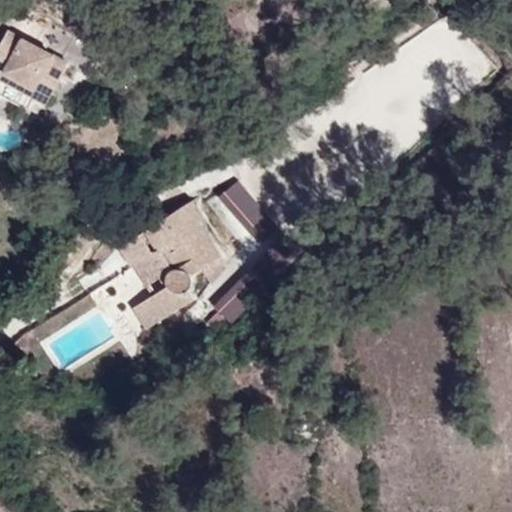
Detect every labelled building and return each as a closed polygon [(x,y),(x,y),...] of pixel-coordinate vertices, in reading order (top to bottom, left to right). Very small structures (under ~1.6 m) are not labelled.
[(0,0),(0,27),(30,43),(51,3),(45,0),(0,0)] [(273,229),(235,180),(218,193),(255,243),(273,229)] [(227,254),(202,218),(207,215),(193,197),(122,245),(140,269),(163,253),(172,264),(162,271),(163,289),(133,308),(154,335),(204,301),(208,268),(227,254)] [(265,239),(270,244),(284,259),(294,250),(275,230),(265,239)] [(270,244),(206,304),(221,320),(284,259),(270,244)]
